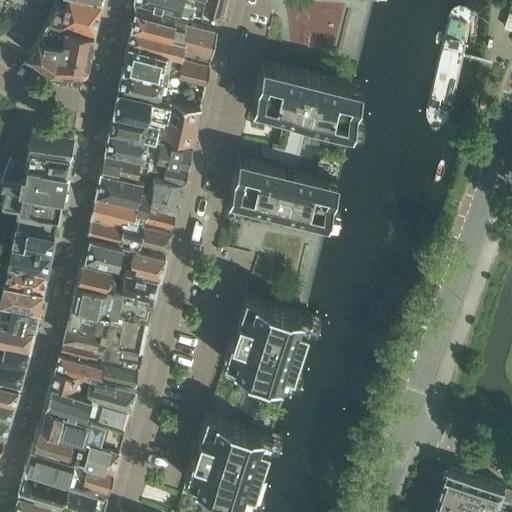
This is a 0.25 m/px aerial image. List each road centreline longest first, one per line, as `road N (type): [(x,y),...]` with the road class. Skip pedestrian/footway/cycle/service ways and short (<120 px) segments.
road 1 (residential): [(240,0),(112,511)]
road 2 (residential): [(405,430),(511,127)]
